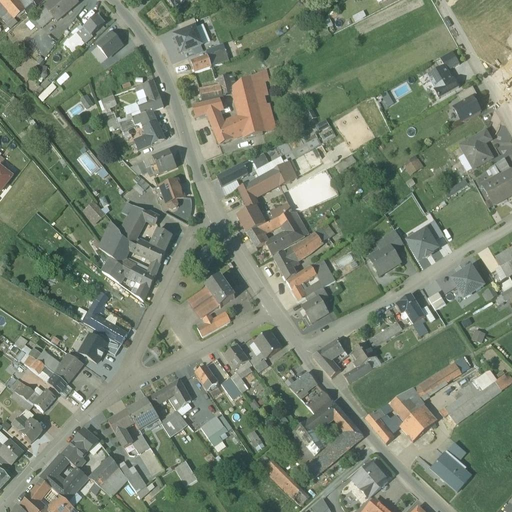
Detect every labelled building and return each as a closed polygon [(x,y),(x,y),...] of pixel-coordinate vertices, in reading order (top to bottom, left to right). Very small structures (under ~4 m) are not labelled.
[(0,0),(0,4),(4,8),(15,0),(14,0),(0,0)] [(42,0),(33,0),(23,9),(24,11),(26,14),(42,0)] [(74,0),(52,0),(45,6),(54,17),(57,21),(77,3),(74,0)] [(166,0),(173,10),(187,0),(166,0)] [(54,17),(45,6),(33,17),(42,28),(54,17)] [(363,12),(353,17),(355,22),(366,17),(363,12)] [(97,16),(83,28),(90,36),(91,36),(104,24),(97,16)] [(179,32),(193,26),(194,28),(197,26),(194,19),(177,27),(179,32)] [(179,52),(200,43),(194,28),(193,26),(179,32),(172,35),(179,52)] [(90,36),(83,28),(76,34),(85,44),(90,39),(91,36),(90,36)] [(46,30),(30,41),(39,56),(56,45),(46,30)] [(76,34),(69,41),(64,47),(71,55),(85,44),(76,34)] [(97,47),(107,58),(121,46),(112,35),(97,47)] [(208,51),(210,56),(213,55),(225,51),(223,45),(208,51)] [(228,62),(225,51),(213,55),(217,66),(225,64),(228,62)] [(444,66),(447,72),(459,65),(452,52),(440,59),(444,66)] [(210,56),(207,57),(211,68),(217,66),(213,55),(210,56)] [(207,57),(191,62),(194,74),(211,68),(207,57)] [(433,91),(438,99),(458,88),(453,79),(452,80),(447,72),(444,66),(427,76),(435,90),(433,91)] [(260,73),(250,79),(255,100),(260,98),(267,96),(260,73)] [(250,79),(233,88),(234,94),(232,94),(222,97),(223,100),(224,104),(235,100),(238,112),(255,108),(262,106),(260,98),(255,100),(250,79)] [(67,91),(77,86),(74,82),(65,87),(67,91)] [(147,101),(158,97),(152,82),(141,87),(147,101)] [(52,83),(37,97),(42,101),(56,87),(52,83)] [(220,88),(199,93),(202,104),(222,97),(220,88)] [(472,88),(456,96),(460,103),(471,97),(471,98),(476,95),(472,88)] [(79,99),(86,109),(93,104),(87,95),(79,99)] [(147,101),(145,102),(137,104),(141,116),(151,113),(162,108),(158,97),(147,101)] [(460,103),(453,108),(462,124),(480,113),(471,98),(471,97),(460,103)] [(113,98),(101,102),(104,111),(117,107),(113,98)] [(223,100),(192,107),(196,118),(206,115),(215,112),(226,108),(224,104),(223,100)] [(135,119),(141,116),(137,104),(124,109),(127,117),(133,115),(135,119)] [(262,106),(255,108),(257,116),(271,112),(268,105),(262,106)] [(255,108),(238,112),(236,118),(243,134),(245,141),(262,134),(257,116),(255,108)] [(305,114),(309,122),(311,121),(313,125),(316,123),(314,119),(316,118),(311,111),(305,114)] [(215,112),(206,115),(208,121),(217,117),(215,112)] [(271,112),(257,116),(262,134),(275,130),(271,112)] [(151,113),(141,116),(143,122),(153,117),(151,113)] [(153,117),(143,122),(141,116),(132,120),(135,127),(141,124),(143,129),(156,124),(153,117)] [(217,117),(208,121),(219,146),(231,140),(223,124),(220,125),(217,117)] [(236,118),(223,124),(231,140),(243,134),(236,118)] [(132,120),(125,122),(119,124),(124,134),(135,127),(132,120)] [(156,124),(143,129),(147,137),(151,146),(164,141),(161,134),(159,129),(156,124)] [(323,141),(334,135),(330,126),(318,132),(323,141)] [(485,132),(459,147),(464,156),(467,154),(475,168),(492,159),(484,145),(491,141),(485,132)] [(147,137),(134,143),(138,152),(151,146),(147,137)] [(167,153),(153,159),(156,166),(150,168),(154,177),(159,175),(175,168),(168,152),(167,153)] [(338,163),(341,170),(356,162),(353,156),(338,163)] [(260,157),(249,163),(254,172),(265,167),(266,166),(260,157)] [(150,168),(156,166),(153,159),(132,168),(140,176),(147,173),(150,179),(154,177),(150,168)] [(504,159),(493,167),(497,171),(507,166),(504,159)] [(405,168),(410,176),(423,168),(418,160),(405,168)] [(287,162),(271,171),(278,186),(279,188),(296,180),(287,162)] [(249,163),(243,166),(247,175),(254,172),(249,163)] [(0,192),(13,176),(0,166),(0,192)] [(243,166),(230,173),(229,171),(216,178),(221,189),(247,175),(243,166)] [(265,167),(254,172),(257,179),(261,177),(268,173),(265,167)] [(149,186),(131,169),(126,175),(137,185),(144,191),(149,186)] [(278,186),(271,171),(268,173),(261,177),(268,191),(278,186)] [(500,177),(499,176),(481,186),(492,207),(502,201),(501,200),(511,193),(511,174),(510,171),(500,177)] [(257,179),(237,190),(244,204),(250,200),(268,191),(261,177),(257,179)] [(389,184),(386,181),(363,200),(366,203),(389,184)] [(177,182),(161,188),(167,204),(183,198),(177,182)] [(109,206),(106,198),(99,201),(102,209),(109,206)] [(250,200),(244,204),(247,211),(254,208),(250,200)] [(83,212),(95,226),(105,217),(94,203),(83,212)] [(127,205),(122,214),(128,218),(133,208),(127,205)] [(270,213),(273,221),(272,222),(264,225),(256,229),(257,230),(263,227),(275,221),(278,220),(277,219),(289,214),(290,214),(291,212),(287,205),(270,213)] [(133,208),(128,218),(133,221),(140,210),(134,207),(133,208)] [(247,211),(236,217),(246,234),(256,229),(264,225),(258,215),(254,208),(247,211)] [(308,209),(299,212),(295,214),(298,219),(302,218),(310,214),(308,209)] [(140,210),(133,221),(143,226),(146,221),(149,215),(140,210)] [(269,211),(262,214),(263,216),(268,214),(272,222),(273,221),(270,213),(269,211)] [(159,218),(150,213),(149,215),(146,221),(153,225),(156,223),(159,218)] [(268,214),(263,216),(262,214),(261,213),(258,215),(264,225),(272,222),(268,214)] [(289,214),(277,219),(278,220),(280,224),(285,233),(291,244),(303,237),(297,226),(301,224),(298,219),(295,214),(291,216),(289,214)] [(133,221),(128,218),(119,233),(121,238),(132,245),(133,245),(136,240),(143,226),(133,221)] [(275,221),(263,227),(265,230),(277,225),(275,221)] [(425,231),(433,243),(444,237),(434,222),(424,228),(425,231)] [(100,247),(111,258),(116,247),(121,238),(119,233),(111,224),(100,247)] [(263,227),(257,230),(261,237),(267,234),(265,230),(263,227)] [(256,229),(246,234),(251,242),(261,237),(257,230),(256,229)] [(173,237),(158,231),(151,247),(165,254),(173,237)] [(407,242),(419,261),(425,257),(426,258),(432,255),(431,253),(437,249),(433,243),(425,231),(407,242)] [(402,245),(394,232),(383,238),(388,246),(389,246),(392,251),(402,245)] [(285,233),(265,243),(271,255),(291,244),(285,233)] [(315,233),(302,243),(301,243),(292,249),(298,261),(307,255),(322,244),(315,233)] [(132,245),(121,238),(116,247),(128,252),(129,250),(132,245)] [(151,247),(140,242),(137,247),(135,253),(154,262),(160,265),(165,254),(151,247)] [(333,246),(316,258),(318,261),(336,251),(333,246)] [(388,246),(369,259),(379,276),(400,263),(392,251),(389,246),(388,246)] [(128,252),(116,247),(111,258),(112,259),(116,262),(122,266),(125,260),(128,252)] [(291,248),(273,258),(282,275),(292,269),(298,266),(296,262),(298,261),(292,249),(291,248)] [(511,248),(495,259),(500,267),(506,278),(511,274),(511,248)] [(207,249),(206,249),(203,251),(202,251),(202,252),(196,264),(195,265),(196,265),(205,270),(206,271),(207,270),(206,270),(213,258),(213,259),(213,258),(213,257),(214,254),(213,253),(211,250),(210,249),(207,249)] [(112,259),(102,273),(105,276),(107,273),(116,262),(112,259)] [(136,267),(125,260),(122,266),(133,274),(136,267)] [(323,260),(311,267),(316,276),(320,283),(323,289),(335,282),(323,260)] [(122,266),(116,262),(107,273),(121,282),(126,276),(131,279),(133,274),(122,266)] [(160,265),(154,262),(151,270),(157,273),(160,265)] [(310,266),(286,282),(295,297),(303,292),(299,286),(316,276),(311,267),(310,266)] [(500,267),(489,274),(495,284),(506,278),(500,267)] [(155,279),(136,268),(133,274),(131,279),(130,280),(142,286),(150,289),(155,279)] [(464,299),(482,287),(470,268),(452,280),(464,299)] [(292,269),(282,275),(286,282),(296,275),(292,269)] [(121,282),(107,273),(105,276),(119,285),(121,282)] [(220,277),(205,287),(206,289),(219,306),(220,308),(235,298),(220,277)] [(303,292),(295,297),(298,303),(305,299),(315,293),(323,289),(320,283),(303,292)] [(150,289),(142,286),(139,291),(147,295),(150,289)] [(492,288),(484,293),(489,302),(494,299),(498,297),(492,288)] [(511,288),(498,297),(494,299),(498,305),(504,301),(504,302),(511,297),(511,288)] [(206,289),(189,301),(201,319),(219,306),(206,289)] [(323,289),(315,293),(318,298),(321,302),(327,298),(323,289)] [(147,295),(139,291),(136,297),(143,303),(147,295)] [(104,297),(97,292),(93,298),(96,300),(100,303),(104,297)] [(315,293),(305,299),(308,305),(318,298),(315,293)] [(435,311),(445,305),(438,293),(428,299),(435,311)] [(411,296),(395,306),(401,316),(405,314),(410,321),(412,324),(412,325),(419,321),(424,318),(417,306),(411,296)] [(308,305),(301,309),(311,325),(328,314),(321,302),(318,298),(308,305)] [(100,303),(96,300),(91,309),(98,313),(102,306),(100,303)] [(210,315),(202,320),(204,324),(197,329),(202,338),(230,322),(230,320),(227,316),(225,313),(212,320),(210,315)] [(94,317),(88,314),(83,323),(96,331),(101,321),(94,317)] [(202,320),(194,324),(197,329),(204,324),(202,320)] [(108,325),(101,321),(96,331),(101,335),(102,335),(108,325)] [(419,321),(412,325),(420,338),(427,333),(419,321)] [(366,344),(370,351),(402,331),(397,323),(365,342),(366,344)] [(127,336),(108,325),(102,335),(121,346),(127,336)] [(265,329),(251,338),(259,349),(272,340),(265,329)] [(473,341),(481,344),(485,335),(476,332),(473,341)] [(98,341),(107,346),(104,351),(115,357),(121,346),(102,335),(101,335),(98,341)] [(79,354),(96,364),(100,358),(101,358),(104,353),(103,353),(104,351),(107,346),(98,341),(90,336),(79,354)] [(26,343),(20,338),(14,346),(20,351),(26,343)] [(272,340),(259,349),(266,359),(281,349),(274,339),(272,340)] [(336,342),(329,346),(335,353),(336,352),(339,355),(343,352),(342,350),(336,342)] [(366,344),(352,354),(361,367),(366,362),(375,359),(370,351),(366,344)] [(335,353),(329,346),(324,350),(332,360),(339,355),(336,352),(335,353)] [(247,360),(238,347),(223,357),(228,364),(231,362),(235,368),(247,360)] [(324,350),(312,358),(331,379),(339,372),(334,367),(334,366),(332,364),(330,361),(332,360),(324,350)] [(253,352),(246,357),(248,360),(250,362),(257,358),(253,352)] [(43,354),(36,362),(53,375),(58,368),(54,364),(55,363),(43,354)] [(29,357),(23,365),(30,370),(36,362),(28,356),(29,357)] [(82,365),(69,356),(68,356),(65,359),(79,370),(82,365)] [(65,359),(53,375),(55,376),(67,385),(79,370),(65,359)] [(247,360),(235,368),(239,373),(236,374),(241,381),(253,374),(250,369),(253,366),(250,362),(248,360),(247,360)] [(469,371),(462,360),(432,378),(436,385),(423,394),(426,399),(469,371)] [(36,362),(30,370),(37,376),(44,368),(36,362)] [(361,367),(352,372),(353,372),(357,380),(371,370),(366,362),(361,367)] [(206,366),(196,373),(208,390),(213,387),(209,382),(214,379),(206,366)] [(53,375),(44,368),(37,376),(48,384),(55,376),(53,375)] [(339,372),(331,379),(341,392),(349,385),(344,377),(339,372)] [(353,372),(344,377),(349,385),(357,380),(353,372)] [(496,381),(490,372),(455,398),(458,401),(453,405),(456,410),(496,381)] [(308,373),(297,382),(305,392),(317,384),(308,373)] [(511,379),(507,373),(494,383),(501,392),(511,383),(511,379)] [(253,374),(241,381),(236,374),(230,379),(231,381),(238,389),(238,390),(257,380),(253,374)] [(67,385),(55,376),(48,384),(47,385),(59,395),(67,385)] [(432,378),(418,387),(423,394),(436,385),(432,378)] [(214,379),(209,382),(213,387),(218,384),(214,379)] [(238,389),(231,381),(228,382),(235,392),(238,389)] [(179,382),(167,389),(172,397),(174,396),(182,408),(190,402),(179,382)] [(305,392),(297,382),(289,388),(300,400),(304,397),(307,395),(305,392)] [(20,383),(13,391),(14,392),(18,396),(25,387),(20,383)] [(449,416),(457,426),(501,392),(494,383),(449,416)] [(213,387),(208,390),(212,397),(222,390),(218,384),(213,387)] [(25,387),(18,396),(24,400),(31,392),(25,387)] [(167,389),(147,401),(152,409),(172,397),(167,389)] [(39,398),(32,405),(41,413),(55,398),(46,390),(39,398)] [(18,396),(14,392),(9,397),(14,401),(19,406),(24,410),(26,412),(32,406),(24,400),(18,396)] [(31,392),(24,400),(32,406),(32,405),(39,398),(31,392)] [(409,393),(395,401),(399,407),(395,410),(399,415),(405,423),(422,408),(412,397),(409,393)] [(310,405),(306,407),(314,416),(332,403),(325,394),(310,405)] [(310,405),(304,397),(300,400),(306,407),(310,405)] [(147,400),(128,412),(135,425),(139,432),(159,421),(152,409),(147,401),(147,400)] [(399,407),(395,401),(388,406),(390,410),(393,408),(395,410),(399,407)] [(451,402),(437,411),(443,419),(456,410),(451,402)] [(333,405),(307,424),(316,437),(325,430),(323,428),(334,420),(341,414),(333,405)] [(400,428),(413,444),(435,424),(422,408),(405,423),(400,428)] [(380,411),(365,422),(371,429),(378,423),(385,418),(380,411)] [(128,412),(108,424),(116,436),(125,431),(135,425),(128,412)] [(186,425),(176,412),(170,417),(181,430),(186,425)] [(341,414),(334,420),(340,426),(347,420),(341,414)] [(405,423),(399,415),(395,418),(402,426),(405,423)] [(170,417),(161,424),(170,439),(181,430),(170,417)] [(217,418),(201,429),(208,440),(224,429),(217,418)] [(383,428),(376,435),(386,447),(394,440),(391,436),(402,426),(395,418),(383,428)] [(41,432),(28,420),(22,427),(15,420),(9,426),(17,433),(29,444),(41,432)] [(347,420),(340,426),(346,433),(326,450),(302,471),(311,483),(363,439),(355,429),(347,420)] [(378,423),(371,429),(376,435),(383,428),(378,423)] [(316,437),(307,424),(295,433),(282,443),(302,471),(326,450),(316,437)] [(84,431),(62,457),(78,471),(85,463),(82,461),(98,442),(84,431)] [(125,431),(116,436),(124,450),(132,445),(133,445),(131,442),(125,431)] [(256,453),(264,448),(255,431),(247,436),(256,453)] [(150,450),(142,436),(137,438),(146,452),(150,450)] [(137,438),(131,442),(133,445),(132,445),(139,456),(146,452),(137,438)] [(7,442),(2,448),(0,446),(0,457),(10,466),(21,455),(7,442)] [(465,455),(453,445),(448,452),(459,462),(465,455)] [(61,457),(53,466),(61,472),(69,464),(61,457)] [(451,466),(442,458),(431,472),(440,480),(440,479),(457,494),(470,479),(464,473),(463,472),(461,475),(451,466)] [(94,474),(88,480),(89,481),(95,486),(100,490),(107,484),(120,472),(110,459),(94,474)] [(466,471),(455,461),(451,466),(461,475),(463,472),(464,473),(466,471)] [(373,463),(352,482),(360,492),(367,486),(375,495),(387,484),(378,473),(380,471),(373,463)] [(288,481),(271,464),(264,471),(282,489),(285,486),(285,485),(288,481)] [(186,465),(176,471),(187,488),(197,482),(186,465)] [(53,466),(40,481),(50,490),(73,510),(73,509),(67,504),(88,481),(89,481),(88,480),(83,476),(76,470),(65,485),(56,478),(61,472),(53,466)] [(145,488),(136,474),(132,478),(125,468),(120,472),(136,496),(145,488)] [(90,470),(83,476),(88,480),(94,474),(90,470)] [(288,481),(285,485),(285,486),(282,489),(286,493),(293,486),(294,484),(290,480),(288,481)] [(50,490),(40,481),(33,490),(42,498),(50,490)] [(107,484),(100,490),(101,491),(111,499),(117,493),(107,484)] [(100,490),(95,486),(90,492),(96,497),(101,491),(100,490)] [(308,502),(293,486),(286,493),(301,509),(308,502)] [(367,486),(360,492),(368,501),(375,495),(367,486)] [(42,498),(33,490),(30,496),(38,504),(42,498)] [(30,496),(20,508),(24,511),(42,511),(43,511),(44,510),(38,504),(30,496)] [(59,498),(45,511),(70,511),(73,510),(59,498)] [(385,511),(375,503),(366,511),(385,511)]
